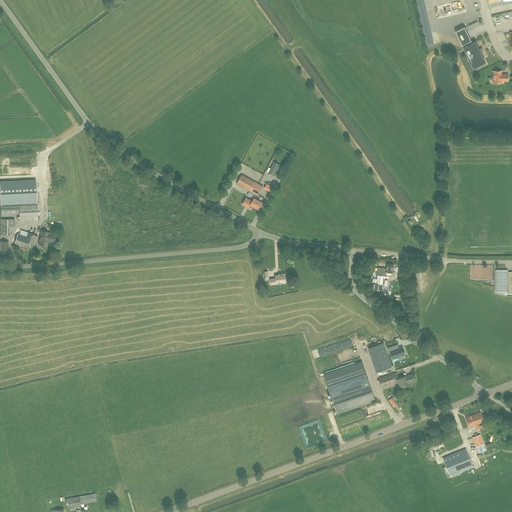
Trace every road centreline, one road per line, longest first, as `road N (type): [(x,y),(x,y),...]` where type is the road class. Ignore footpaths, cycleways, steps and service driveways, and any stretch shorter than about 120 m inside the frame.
road 1 (track): [(0,387),(74,367),(302,331),(343,447)]
road 2 (unclassified): [(260,233),(108,142),(0,0)]
road 3 (tertiary): [(169,511),(486,393)]
road 4 (unclassified): [(0,267),(238,248),(260,233)]
road 5 (unclassified): [(486,393),(359,294),(351,253)]
road 6 (residential): [(511,262),(372,251)]
